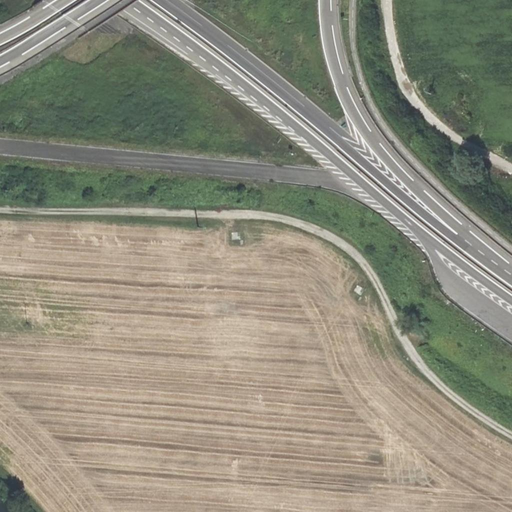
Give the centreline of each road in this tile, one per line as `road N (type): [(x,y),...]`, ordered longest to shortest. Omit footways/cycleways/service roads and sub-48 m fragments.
road 1 (track): [(511,432),(408,354),(379,280),(333,232),(303,216),(0,198)]
road 2 (trunk): [(130,0),(511,297)]
road 3 (trunk): [(474,248),(155,0)]
road 4 (trunk): [(474,248),(357,118),(338,76),(327,0)]
road 5 (track): [(395,0),(393,22),(424,100),(511,167)]
